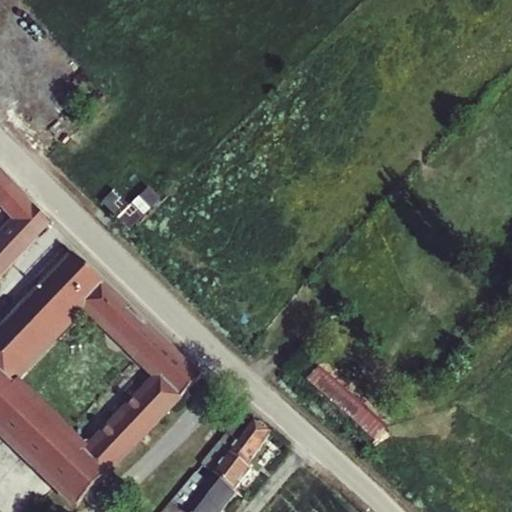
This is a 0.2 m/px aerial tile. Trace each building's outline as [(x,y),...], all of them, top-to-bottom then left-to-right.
[(0,176),(0,202),(16,188),(3,174),(0,176)] [(127,225),(163,203),(154,187),(117,209),(127,225)] [(0,278),(51,227),(40,214),(28,200),(16,188),(0,202),(0,208),(17,228),(5,240),(0,244),(0,278)] [(39,289),(74,255),(67,247),(33,282),(39,289)] [(12,292),(13,294),(25,306),(0,331),(0,511),(31,511),(53,488),(77,510),(200,377),(145,323),(123,346),(157,378),(86,454),(11,382),(83,306),(112,334),(133,311),(126,305),(74,255),(39,289),(33,282),(28,277),(12,292)] [(13,294),(12,292),(7,287),(2,292),(8,299),(13,294)] [(322,366),(310,381),(379,434),(391,419),(322,366)] [(246,467),(272,433),(247,413),(204,469),(235,493),(238,489),(252,471),(246,467)] [(220,511),(235,493),(204,469),(178,503),(171,511),(220,511)] [(247,495),(238,489),(235,493),(243,500),(247,495)]
